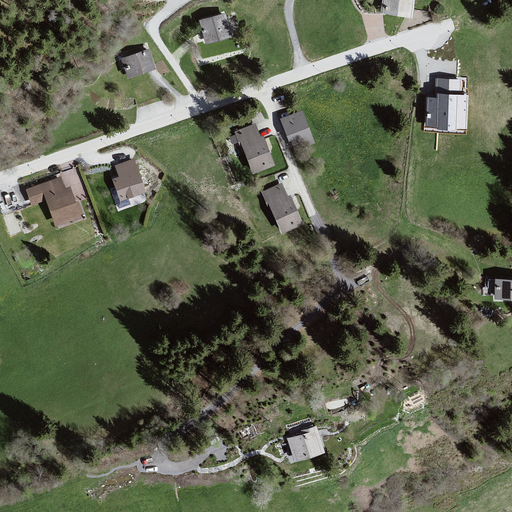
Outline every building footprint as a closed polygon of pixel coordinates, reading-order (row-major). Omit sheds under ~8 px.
[(410,18),(412,0),(378,0),(377,14),(410,18)] [(225,15),(195,22),(203,45),(230,41),(225,15)] [(146,50),(117,59),(125,82),(153,70),(146,50)] [(467,77),(435,76),(435,93),(425,93),(424,131),(465,132),(467,77)] [(301,114),(279,121),(289,151),(312,144),(301,114)] [(255,127),(232,134),(249,177),(273,166),(255,127)] [(142,194),(133,161),(114,167),(115,178),(110,180),(117,203),(142,194)] [(23,190),(29,206),(41,203),(51,228),(80,218),(67,189),(63,190),(60,179),(23,190)] [(284,186),(260,196),(281,236),(301,227),(284,186)] [(511,279),(491,279),(492,301),(511,303),(511,279)] [(280,437),(287,460),(320,451),(311,426),(280,437)]
